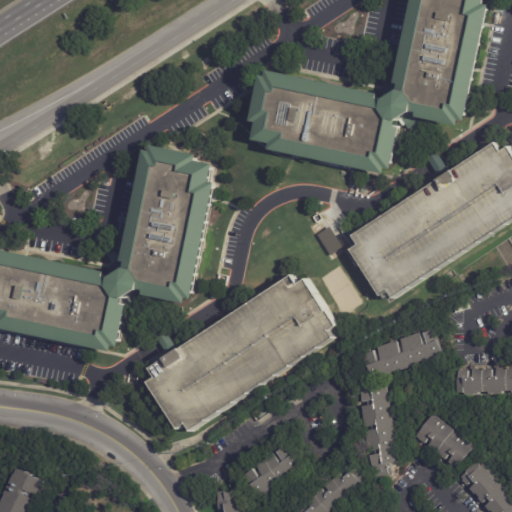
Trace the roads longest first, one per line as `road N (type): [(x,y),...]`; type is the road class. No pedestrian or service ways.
road 1 (residential): [(161,474),(216,464),(333,382),(343,429),(331,453),(314,456),(299,406)]
road 2 (tertiary): [(179,511),(161,474),(126,446),(78,420),(0,404)]
road 3 (secondary): [(0,149),(166,44)]
road 4 (motorway): [(0,122),(166,44)]
road 5 (residential): [(511,325),(499,349),(466,351),(465,312),(511,295)]
